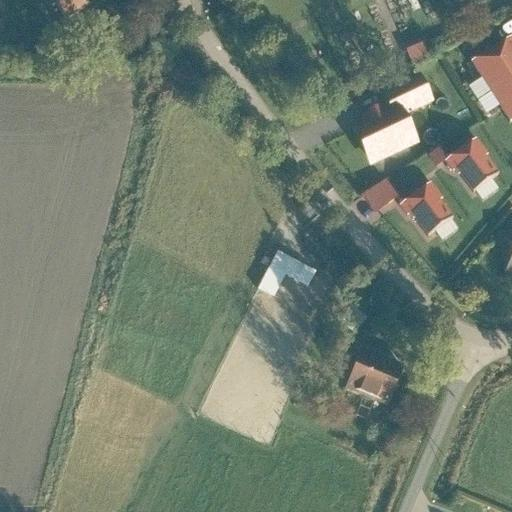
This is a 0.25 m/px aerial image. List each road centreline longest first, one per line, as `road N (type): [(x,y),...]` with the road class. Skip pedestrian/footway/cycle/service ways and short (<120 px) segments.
road 1 (residential): [(187,3),(250,102),(308,172),(389,268),(477,350)]
road 2 (unclassified): [(409,511),(477,350)]
